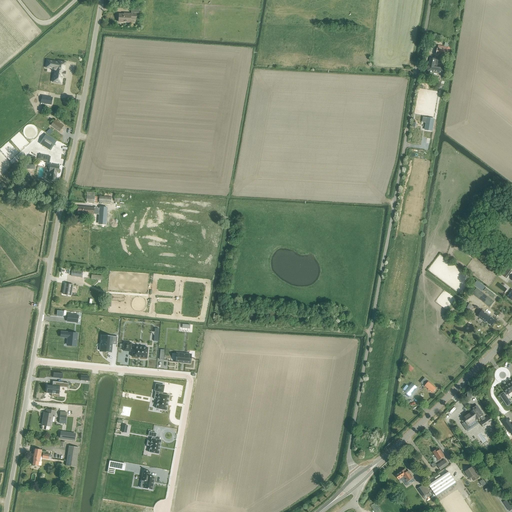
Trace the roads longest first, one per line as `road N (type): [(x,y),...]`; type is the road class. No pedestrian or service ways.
road 1 (unclassified): [(355,481),(350,441),(430,0)]
road 2 (unclassified): [(32,362),(101,0)]
road 3 (residential): [(32,362),(190,377),(166,511)]
road 4 (tertiary): [(355,481),(511,335)]
road 5 (unclassified): [(5,511),(32,362)]
